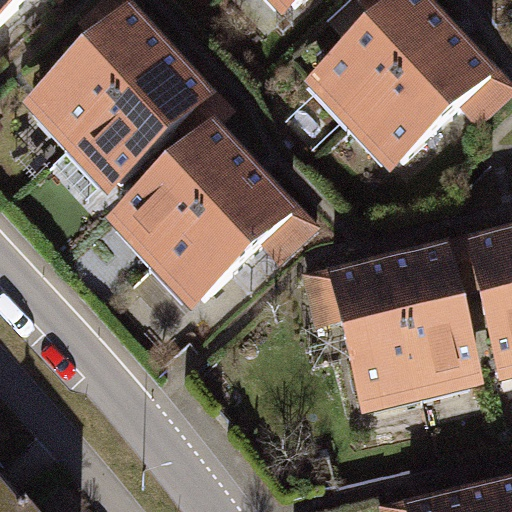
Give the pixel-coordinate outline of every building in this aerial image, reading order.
[(0,0),(0,32),(35,0),(0,0)] [(249,0),(276,30),(309,0),(249,0)] [(399,0),(302,89),(388,184),(500,82),(466,45),(450,28),(425,0),(399,0)] [(20,112),(105,204),(214,104),(183,71),(162,47),(129,12),(20,112)] [(106,232),(189,321),(296,222),(266,189),(246,168),(213,133),(106,232)] [(511,244),(466,256),(501,399),(511,396),(511,244)] [(329,290),(363,432),(487,403),(452,260),(329,290)] [(0,511),(40,511),(30,500),(21,507),(0,482),(0,511)] [(511,511),(511,495),(442,511),(511,511)]
